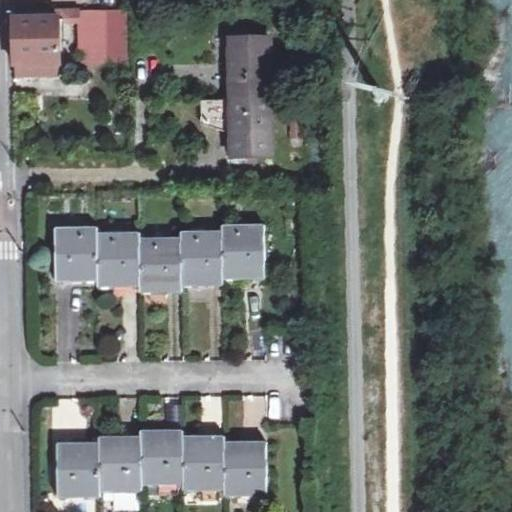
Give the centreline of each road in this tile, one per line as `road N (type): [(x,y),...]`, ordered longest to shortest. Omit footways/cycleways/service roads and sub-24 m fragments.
road 1 (unclassified): [(276,371),(6,375)]
road 2 (residential): [(0,59),(3,224)]
road 3 (residential): [(6,375),(3,224)]
road 4 (residential): [(8,511),(6,375)]
